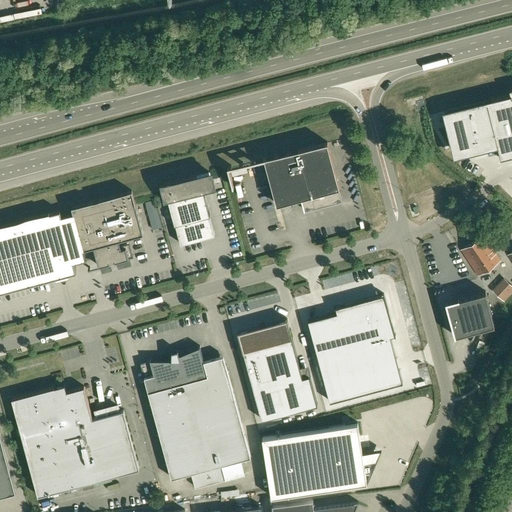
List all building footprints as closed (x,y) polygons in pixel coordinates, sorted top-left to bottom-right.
[(492,100),(445,112),(448,126),(446,127),(449,139),(451,139),(453,146),(461,145),(466,143),(468,151),(470,150),(471,152),(480,150),(479,148),(497,144),(497,146),(500,158),(511,155),(511,87),(509,89),(510,93),(491,98),(492,100)] [(343,199),(327,141),(264,157),(277,203),(301,197),(304,210),(325,204),(329,203),(343,199)] [(203,172),(164,182),(166,189),(167,196),(168,195),(168,198),(164,199),(164,200),(168,199),(175,224),(181,243),(201,238),(201,237),(212,234),(213,235),(215,234),(209,215),(210,215),(203,190),(208,189),(208,190),(214,189),(212,183),(209,171),(203,172)] [(0,291),(55,277),(68,273),(76,271),(73,262),(86,258),(83,249),(93,246),(98,264),(99,265),(110,262),(115,261),(129,257),(133,256),(134,256),(133,254),(130,242),(120,245),(119,239),(122,238),(143,233),(136,206),(132,190),(72,206),(73,212),(61,215),(60,210),(49,213),(49,212),(0,225),(0,291)] [(500,260),(483,235),(461,249),(478,274),(500,260)] [(511,284),(507,279),(495,292),(504,301),(511,292),(511,284)] [(455,335),(494,324),(485,291),(459,298),(451,300),(454,313),(450,314),(455,335)] [(330,401),(402,381),(403,381),(390,335),(395,334),(395,335),(396,334),(395,333),(384,293),(336,306),(336,305),(334,305),(335,306),(337,311),(308,319),(330,400),(330,401)] [(287,318),(238,331),(241,341),(262,419),(317,404),(309,374),(302,376),(300,366),(289,328),(290,328),(287,318)] [(251,456),(226,363),(223,354),(204,360),(200,345),(179,354),(178,351),(172,353),(171,359),(150,359),(154,373),(144,376),(147,385),(172,477),(191,472),(195,487),(225,478),(221,463),(251,456)] [(93,417),(84,386),(67,390),(65,383),(54,386),(12,398),(38,495),(139,468),(124,409),(93,417)] [(358,422),(262,437),(271,496),(357,483),(367,482),(372,471),(371,471),(376,460),(364,462),(362,451),(358,422)] [(0,496),(16,492),(0,434),(0,496)] [(356,507),(358,501),(314,507),(313,499),(272,504),(273,511),(351,511),(354,506),(356,507)]
